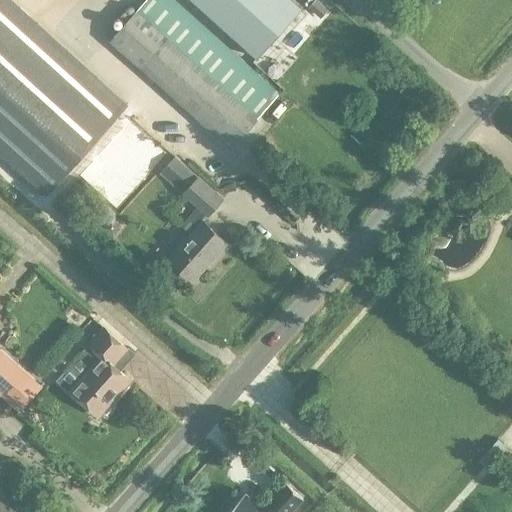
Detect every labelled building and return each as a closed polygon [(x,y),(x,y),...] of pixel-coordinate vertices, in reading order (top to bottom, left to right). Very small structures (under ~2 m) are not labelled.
[(0,0),(0,152),(46,194),(127,104),(11,0),(0,0)] [(279,95),(172,0),(146,0),(110,41),(232,149),(259,119),(258,118),(279,95)] [(191,0),(257,58),(301,9),(290,0),(191,0)] [(383,63),(340,30),(329,44),(346,57),(335,71),(361,91),(383,63)] [(228,246),(203,224),(202,223),(223,198),(185,164),(170,180),(183,192),(182,193),(197,206),(181,224),(193,235),(170,260),(195,283),(228,246)] [(102,355),(70,390),(100,417),(102,414),(106,414),(111,408),(110,405),(132,381),(114,365),(129,349),(105,327),(90,344),(102,355)] [(0,395),(19,412),(41,388),(0,351),(0,395)] [(264,511),(245,495),(229,511),(291,511),(303,499),(287,484),(267,506),(270,510),(268,511),(264,511)] [(0,488),(0,511),(13,511),(19,506),(0,488)]
